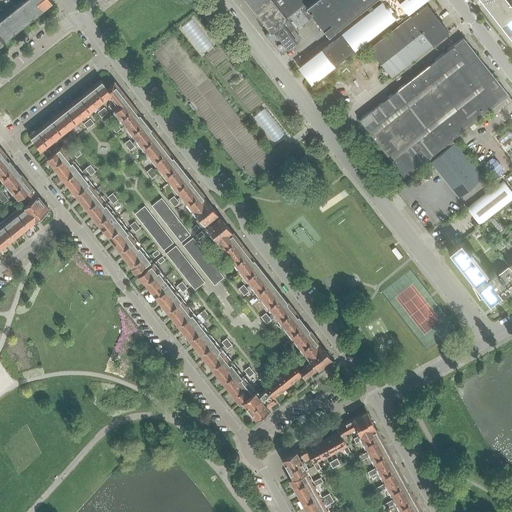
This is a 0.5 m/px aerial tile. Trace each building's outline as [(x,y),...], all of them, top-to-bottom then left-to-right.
[(41,10),(33,0),(25,0),(15,8),(8,0),(5,0),(4,1),(23,25),(41,10)] [(51,2),(49,0),(33,0),(41,10),(51,2)] [(244,0),(270,32),(274,29),(287,19),(286,17),(272,0),(244,0)] [(272,0),(286,17),(307,0),(272,0)] [(327,35),(348,19),(332,0),(312,0),(305,6),(291,17),(299,27),(313,16),(327,35)] [(381,0),(382,1),(300,65),(313,82),(395,18),(398,21),(423,0),(381,0)] [(332,0),(348,19),(372,0),(332,0)] [(492,16),(509,3),(506,0),(492,0),(485,6),(492,16)] [(0,34),(4,40),(13,33),(23,25),(4,1),(3,2),(10,12),(0,19),(0,34)] [(511,15),(511,6),(509,3),(492,16),(500,25),(511,15)] [(448,32),(425,4),(369,48),(391,76),(448,32)] [(511,15),(500,25),(507,35),(511,30),(511,15)] [(290,16),(287,19),(274,29),(275,31),(274,32),(287,49),(296,42),(286,29),(294,22),(290,16)] [(201,52),(212,44),(194,17),(183,25),(201,52)] [(145,24),(129,37),(127,39),(135,49),(137,48),(153,34),(145,24)] [(403,177),(455,136),(490,109),(493,114),(511,100),(507,95),(508,95),(462,37),(358,120),(403,177)] [(100,80),(86,91),(97,105),(107,97),(106,87),(100,80)] [(110,97),(118,107),(128,100),(114,82),(106,87),(107,97),(108,98),(110,97)] [(72,102),(83,116),(97,105),(86,91),(72,102)] [(128,100),(118,107),(118,108),(114,111),(125,125),(139,114),(128,100)] [(58,113),(68,127),(83,116),(72,102),(58,113)] [(255,115),(275,141),(285,133),(265,107),(255,115)] [(43,125),(49,132),(54,138),(68,127),(58,113),(43,125)] [(125,125),(136,139),(150,128),(139,114),(125,125)] [(43,125),(29,136),(35,143),(49,132),(43,125)] [(136,139),(148,154),(161,143),(150,128),(136,139)] [(54,138),(49,132),(35,143),(40,150),(54,138)] [(458,197),(483,178),(455,142),(431,162),(458,197)] [(161,143),(148,154),(159,168),(173,157),(161,143)] [(46,158),(57,172),(71,161),(60,147),(46,158)] [(0,166),(9,159),(0,148),(0,166)] [(42,153),(46,158),(51,154),(47,149),(42,153)] [(173,157),(159,168),(170,182),(184,171),(173,157)] [(0,166),(0,176),(6,185),(20,174),(9,159),(0,166)] [(68,186),(82,175),(71,161),(57,172),(68,186)] [(170,182),(181,196),(195,185),(184,171),(170,182)] [(18,199),(21,196),(31,188),(20,174),(6,185),(18,199)] [(79,200),(93,189),(82,175),(68,186),(79,200)] [(466,208),(479,224),(511,197),(511,188),(504,179),(466,208)] [(195,185),(181,196),(192,210),(206,199),(195,185)] [(21,204),(23,207),(29,214),(44,203),(31,188),(21,196),(24,201),(21,204)] [(91,215),(105,204),(93,189),(79,200),(91,215)] [(206,199),(192,210),(203,224),(217,213),(206,199)] [(48,209),(44,203),(29,214),(34,220),(48,209)] [(91,215),(102,229),(116,218),(105,204),(91,215)] [(34,220),(29,214),(23,207),(9,218),(20,231),(34,220)] [(231,231),(219,216),(206,227),(217,242),(231,231)] [(9,218),(0,225),(0,235),(6,243),(20,231),(9,218)] [(113,243),(127,232),(116,218),(102,229),(113,243)] [(180,232),(175,236),(180,242),(185,238),(190,235),(184,228),(180,232)] [(217,242),(228,256),(242,245),(231,231),(217,242)] [(124,257),(138,247),(127,232),(113,243),(124,257)] [(479,300),(484,298),(497,290),(496,290),(495,287),(502,282),(503,284),(511,279),(511,271),(507,265),(496,274),(493,270),(486,276),(459,241),(447,251),(474,285),(471,287),(478,300),(479,300)] [(242,245),(228,256),(239,270),(253,259),(242,245)] [(124,257),(136,272),(150,261),(138,247),(124,257)] [(511,253),(503,260),(507,265),(511,271),(511,253)] [(239,270),(251,284),(264,274),(253,259),(239,270)] [(138,275),(150,290),(164,279),(152,264),(138,275)] [(264,274),(251,284),(262,299),(276,288),(264,274)] [(161,304),(175,293),(164,279),(150,290),(161,304)] [(262,299),(273,313),(287,302),(276,288),(262,299)] [(172,318),(186,307),(175,293),(161,304),(172,318)] [(287,302),(273,313),(284,327),(298,316),(287,302)] [(172,318),(183,332),(197,321),(186,307),(172,318)] [(284,327),(295,341),(309,330),(298,316),(284,327)] [(183,332),(194,346),(208,335),(197,321),(183,332)] [(309,330),(295,341),(306,355),(320,344),(309,330)] [(194,346),(205,360),(219,349),(208,335),(194,346)] [(311,362),(314,365),(328,354),(320,344),(306,355),(311,362)] [(205,360),(216,374),(230,363),(219,349),(205,360)] [(314,365),(317,369),(331,358),(328,354),(314,365)] [(311,362),(298,372),(301,376),(304,380),(317,369),(314,365),(311,362)] [(216,374),(227,388),(241,378),(230,363),(216,374)] [(301,376),(298,372),(292,364),(284,370),(294,382),(301,376)] [(284,370),(277,376),(286,388),(294,382),(284,370)] [(286,388),(277,376),(270,382),(279,393),(286,388)] [(241,401),(252,392),(241,378),(227,388),(239,403),(241,401)] [(262,388),(266,392),(272,399),(279,393),(270,382),(262,388)] [(247,407),(259,398),(254,391),(252,392),(241,401),(247,407)] [(266,392),(259,398),(247,407),(255,418),(268,408),(275,403),(272,399),(266,392)] [(366,411),(358,415),(367,432),(375,427),(366,411)] [(350,420),(355,429),(359,436),(367,432),(358,415),(350,420)] [(336,428),(338,432),(340,436),(355,429),(350,420),(336,428)] [(367,452),(383,443),(375,427),(367,432),(359,436),(353,439),(356,443),(361,440),(367,452)] [(340,436),(338,432),(330,437),(337,450),(342,448),(346,453),(349,452),(340,436)] [(330,437),(321,441),(329,455),(337,450),(330,437)] [(329,455),(321,441),(313,446),(321,459),(329,455)] [(376,468),(392,459),(383,443),(367,452),(359,457),(361,461),(370,456),(376,468)] [(305,450),(306,450),(303,445),(281,457),(288,470),(302,462),(309,458),(305,450)] [(313,446),(306,450),(305,450),(309,458),(316,470),(320,468),(316,462),(321,459),(313,446)] [(385,484),(401,475),(392,459),(376,468),(367,473),(369,476),(378,472),(385,484)] [(289,479),(304,471),(306,470),(302,462),(288,470),(292,477),(289,479)] [(310,482),(304,471),(289,479),(306,511),(326,511),(323,506),(332,501),(328,493),(319,498),(312,487),(322,481),(320,477),(310,482)] [(393,499),(409,491),(401,475),(385,484),(376,488),(379,493),(387,488),(393,499)] [(400,511),(407,511),(418,507),(409,491),(393,499),(385,504),(387,508),(395,503),(400,511)]
